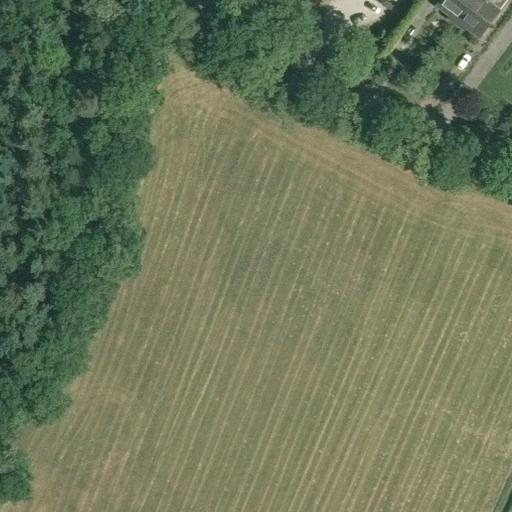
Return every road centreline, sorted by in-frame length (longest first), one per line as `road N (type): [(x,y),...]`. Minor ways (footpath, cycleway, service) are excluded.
road 1 (track): [(34,0),(24,29),(0,414)]
road 2 (unclassified): [(511,168),(179,0)]
